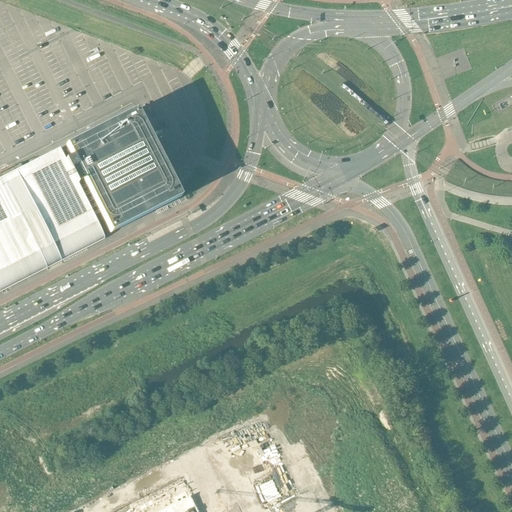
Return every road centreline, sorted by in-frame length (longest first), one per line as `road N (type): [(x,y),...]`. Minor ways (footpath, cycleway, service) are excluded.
road 1 (primary): [(0,353),(338,178)]
road 2 (primary): [(264,113),(244,179),(210,216),(0,325)]
road 3 (unclassified): [(338,178),(359,185),(394,219),(511,470)]
road 4 (unclassified): [(511,402),(406,158)]
road 5 (residential): [(203,422),(31,511)]
road 6 (primary): [(511,7),(398,23),(334,19)]
road 7 (secondary): [(145,0),(221,39),(264,113)]
road 8 (primary): [(400,121),(402,77),(394,58),(378,40),(334,19)]
road 9 (primary): [(334,19),(283,51),(269,76),(264,113)]
